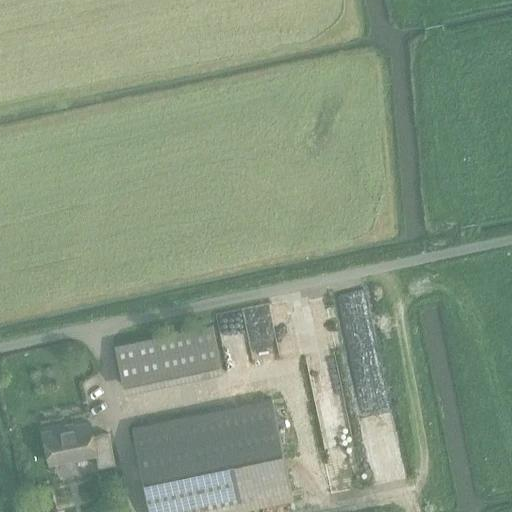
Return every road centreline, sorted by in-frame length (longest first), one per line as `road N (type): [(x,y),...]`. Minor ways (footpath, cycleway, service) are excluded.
road 1 (track): [(391,303),(450,289),(474,310),(511,464)]
road 2 (track): [(382,270),(430,475),(416,511)]
